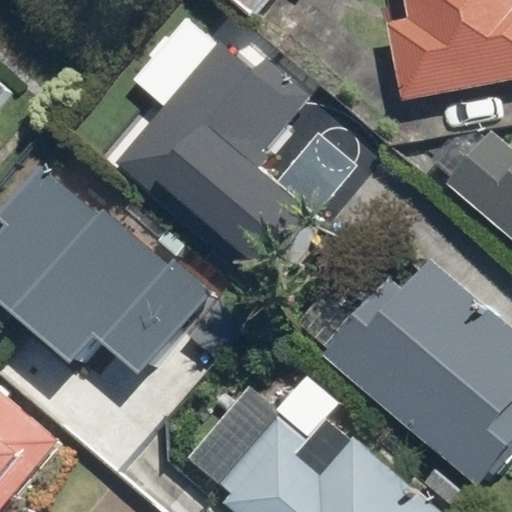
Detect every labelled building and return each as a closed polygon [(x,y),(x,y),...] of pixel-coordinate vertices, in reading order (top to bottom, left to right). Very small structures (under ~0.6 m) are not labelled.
[(236,0),(259,21),(278,0),(236,0)] [(411,105),(511,84),(511,0),(414,0),(418,19),(395,23),(411,105)] [(117,164),(166,204),(177,191),(284,280),(330,224),(259,166),(317,96),(232,26),(117,164)] [(0,80),(0,111),(15,93),(0,80)] [(511,144),(501,135),(457,185),(511,232),(511,144)] [(141,392),(187,340),(219,303),(108,207),(96,220),(44,174),(0,225),(0,227),(11,237),(0,249),(0,315),(69,376),(92,350),(141,392)] [(511,463),(511,325),(436,264),(414,291),(399,280),(334,360),(492,488),(511,463)] [(0,381),(0,511),(10,511),(70,440),(0,381)] [(236,511),(450,511),(307,392),(290,412),(261,388),(189,472),(236,511)]
